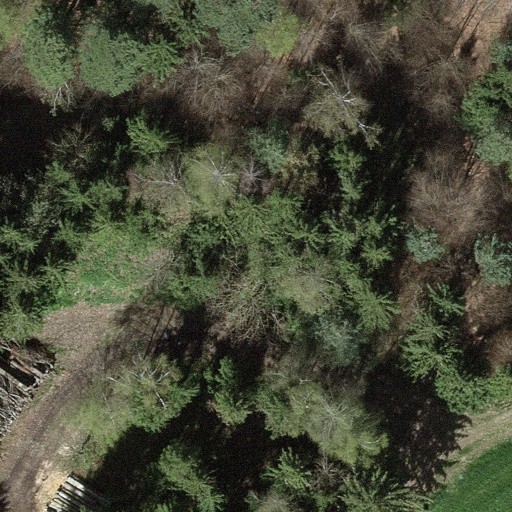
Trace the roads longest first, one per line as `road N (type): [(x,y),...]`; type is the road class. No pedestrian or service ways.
road 1 (track): [(0,148),(103,117),(169,109),(353,122),(398,144),(409,168),(410,204),(386,385),(414,491)]
road 2 (track): [(511,420),(446,459),(393,511)]
